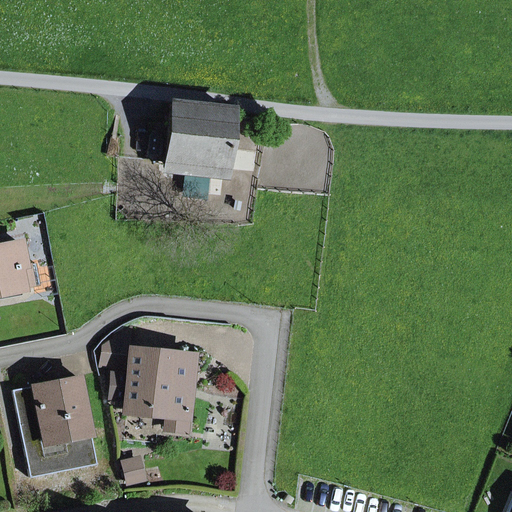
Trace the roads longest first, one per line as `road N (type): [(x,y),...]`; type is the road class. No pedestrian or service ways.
road 1 (residential): [(0,81),(340,116),(511,122)]
road 2 (residential): [(0,359),(86,340),(122,309),(148,303),(268,318),(248,511)]
